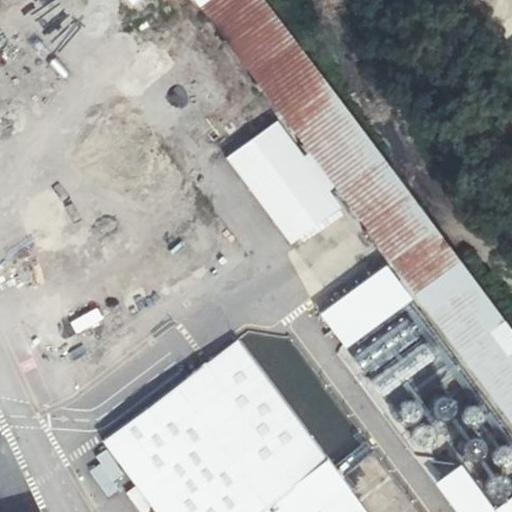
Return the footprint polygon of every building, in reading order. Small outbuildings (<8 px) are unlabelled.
[(166,18),(169,9),(169,6),(166,0),(130,0),(128,6),(129,13),(134,21),(138,25),(147,28),(153,27),(162,23),(166,18)] [(196,0),(511,426),(511,319),(272,0),(196,0)] [(231,172),(293,257),(343,220),(281,137),(231,172)] [(403,303),(394,291),(376,304),(385,316),(403,303)] [(409,310),(404,308),(403,309),(400,311),(399,317),(402,320),(407,320),(410,317),(411,314),(409,310)] [(393,340),(392,332),(392,331),(387,326),(378,327),(373,333),(374,341),(379,346),(388,346),(393,340)] [(417,332),(412,331),(410,331),(407,335),(407,339),(411,343),(415,343),(419,339),(419,336),(417,332)] [(425,343),(421,351),(420,352),(423,360),(431,364),(438,363),(444,355),(442,345),(434,340),(425,343)] [(239,341),(99,439),(153,511),(254,511),(327,459),(239,341)] [(357,366),(364,364),(368,357),(366,348),(359,345),(352,347),(348,353),(348,357),(350,362),(357,366)] [(389,367),(384,366),(383,366),(377,367),(372,371),(369,381),(370,386),(374,391),(378,393),(384,394),(390,393),(394,390),(398,382),(398,377),(395,371),(389,367)] [(411,367),(407,366),(405,366),(402,369),(401,372),(403,377),(408,378),(411,376),(413,372),(411,367)] [(444,393),(490,454),(501,445),(456,384),(444,393)] [(441,402),(435,401),(432,401),(429,403),(426,407),(425,415),(430,421),(438,423),(445,417),(446,409),(441,402)] [(409,408),(404,408),(402,408),(395,414),(395,422),(398,428),(403,430),(408,429),(415,424),(416,417),(413,411),(409,408)] [(439,445),(431,443),(428,444),(423,448),(422,456),(426,463),(435,465),(439,463),(443,459),(443,452),(439,445)] [(476,448),(468,445),(466,445),(459,450),(458,456),(458,460),(462,465),(469,467),(477,463),(479,455),(476,448)] [(365,511),(327,459),(254,511),(365,511)] [(495,478),(485,475),(482,476),(474,483),(474,493),(480,500),(490,502),(496,498),(499,493),(500,485),(495,478)]
